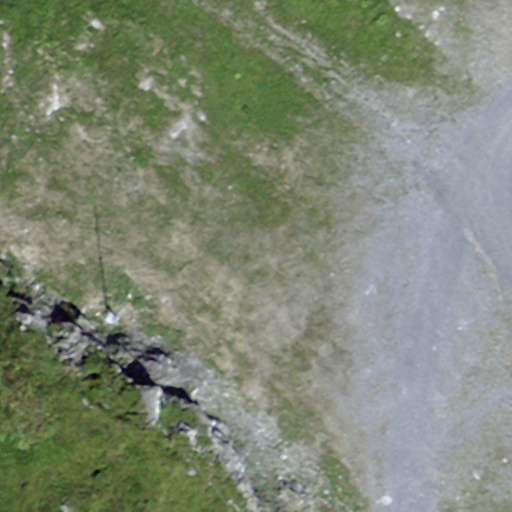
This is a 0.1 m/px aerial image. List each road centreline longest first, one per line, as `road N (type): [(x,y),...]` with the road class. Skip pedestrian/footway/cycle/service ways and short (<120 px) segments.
road 1 (track): [(511,135),(494,156),(466,224),(418,447),(414,511)]
road 2 (track): [(253,0),(494,156),(511,194)]
